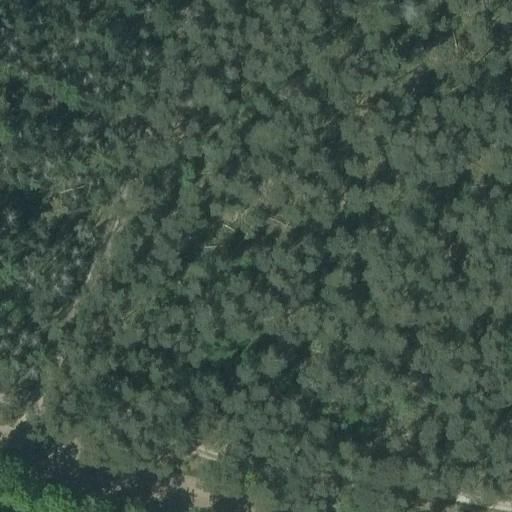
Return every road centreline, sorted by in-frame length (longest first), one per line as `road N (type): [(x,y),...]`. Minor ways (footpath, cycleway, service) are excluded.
road 1 (track): [(505,511),(0,396)]
road 2 (track): [(258,511),(0,448)]
